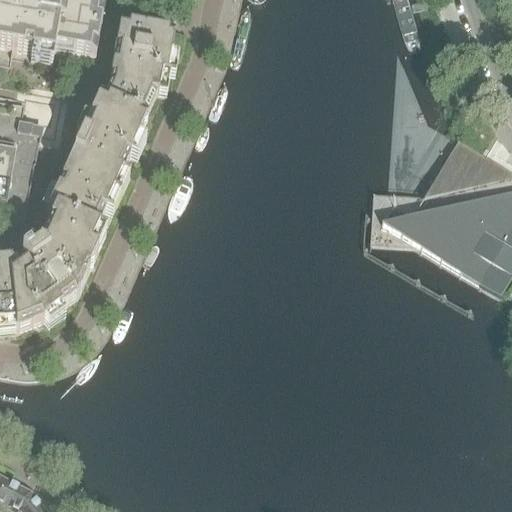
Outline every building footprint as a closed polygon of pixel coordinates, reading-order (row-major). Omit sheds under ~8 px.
[(104,7),(67,0),(61,0),(60,7),(40,3),(20,0),(0,0),(0,52),(31,58),(30,66),(51,69),(53,61),(72,65),(73,57),(94,61),(104,7)] [(242,0),(242,4),(263,9),(264,0),(242,0)] [(408,0),(390,0),(407,59),(423,55),(408,0)] [(0,260),(0,339),(17,338),(42,329),(47,335),(64,322),(60,316),(77,303),(105,241),(103,240),(128,185),(121,182),(129,164),(136,167),(145,148),(137,145),(146,126),(144,125),(155,101),(163,103),(167,81),(166,81),(170,62),(175,64),(179,41),(120,31),(116,53),(120,54),(117,72),(109,70),(109,71),(112,72),(108,92),(102,105),(99,104),(91,123),(83,120),(74,139),(73,139),(76,141),(68,159),(65,157),(65,158),(73,162),(57,197),(49,194),(40,214),(54,220),(38,256),(33,253),(34,250),(33,250),(33,251),(27,248),(24,254),(18,258),(16,255),(15,256),(23,268),(17,272),(14,269),(10,269),(9,259),(0,260)] [(266,40),(244,32),(191,154),(213,164),(266,40)] [(0,220),(24,225),(34,169),(34,170),(40,141),(38,140),(39,134),(20,131),(24,105),(0,100),(0,220)] [(511,308),(499,302),(511,279),(511,176),(457,143),(456,146),(423,205),(422,205),(423,204),(385,202),(372,201),(369,252),(419,256),(491,297),(499,302),(511,309),(511,308)] [(0,511),(3,511),(15,490),(0,482),(0,511)] [(40,511),(41,511),(29,497),(15,490),(3,511),(40,511)]
